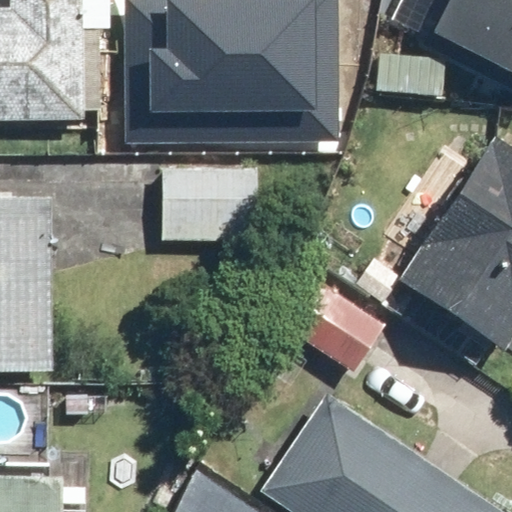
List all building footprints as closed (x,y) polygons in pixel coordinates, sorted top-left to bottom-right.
[(0,8),(0,118),(84,119),(84,0),(8,0),(8,9),(0,8)] [(131,40),(133,126),(320,122),(318,42),(281,43),(279,0),(225,0),(226,10),(183,11),(183,39),(131,40)] [(511,0),(452,0),(438,27),(511,65),(511,0)] [(511,158),(487,142),(396,282),(507,355),(511,347),(511,158)] [(164,170),(163,241),(243,241),(244,171),(164,170)] [(0,200),(0,369),(54,370),(56,201),(0,200)] [(279,331),(352,373),(379,325),(307,283),(279,331)] [(496,511),(329,396),(263,491),(293,511),(496,511)] [(0,479),(0,511),(56,511),(57,480),(0,479)] [(247,511),(209,487),(192,511),(247,511)]
